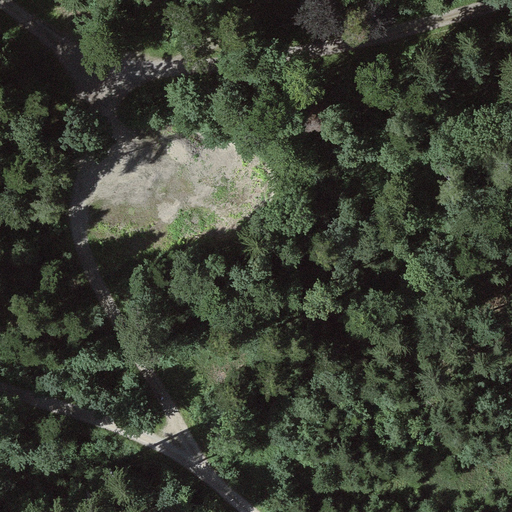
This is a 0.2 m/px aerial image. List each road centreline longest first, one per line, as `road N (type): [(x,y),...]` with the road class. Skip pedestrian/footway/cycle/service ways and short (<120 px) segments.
road 1 (track): [(0,0),(20,22),(102,62),(175,70),(298,52),(511,2)]
road 2 (track): [(181,452),(173,416),(88,274),(74,197),(102,62)]
road 3 (track): [(0,388),(181,452),(257,511)]
